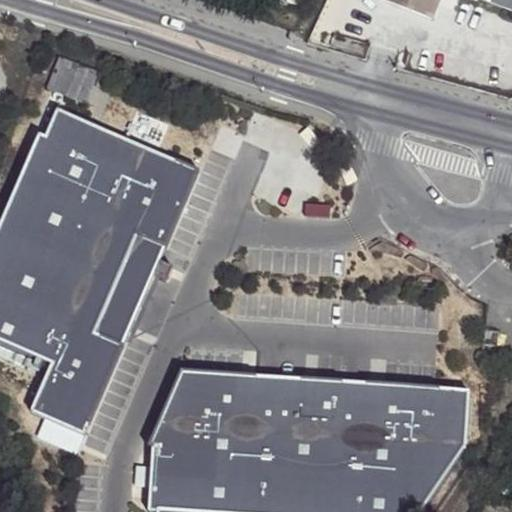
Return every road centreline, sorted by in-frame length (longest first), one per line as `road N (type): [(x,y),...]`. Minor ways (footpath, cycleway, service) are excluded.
road 1 (tertiary): [(17,0),(306,92),(325,86)]
road 2 (tertiary): [(325,86),(310,70),(102,0)]
road 3 (unclassified): [(339,89),(379,144),(399,200),(440,235),(468,236)]
road 4 (tertiary): [(339,89),(489,128)]
